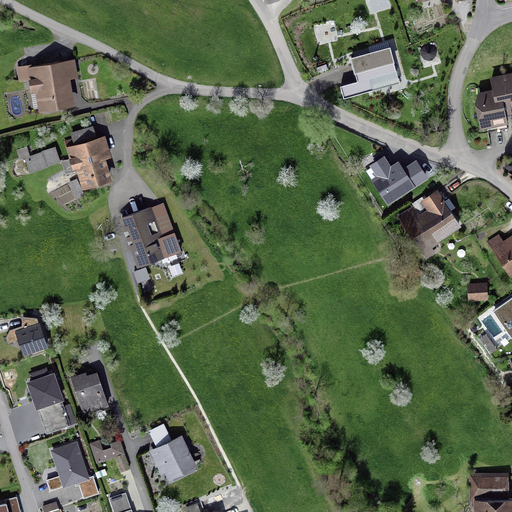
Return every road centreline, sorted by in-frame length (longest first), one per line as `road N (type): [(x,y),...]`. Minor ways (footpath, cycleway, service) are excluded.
road 1 (residential): [(298,93),(162,81),(5,0)]
road 2 (residential): [(92,342),(150,511)]
road 3 (residential): [(456,162),(298,93)]
road 4 (residential): [(488,21),(464,57),(454,94),(456,162)]
